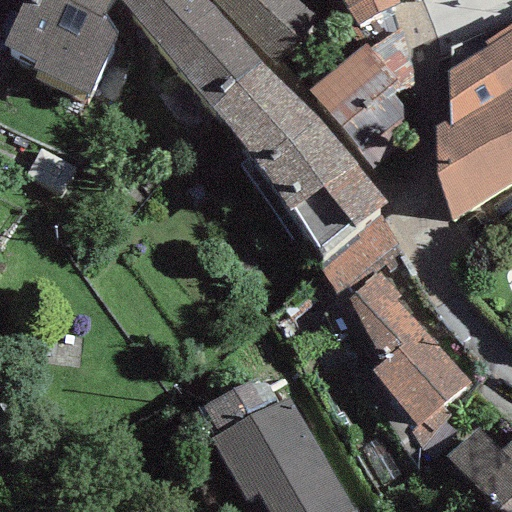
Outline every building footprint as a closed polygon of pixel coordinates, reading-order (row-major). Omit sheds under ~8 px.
[(116,0),(31,0),(3,57),(36,73),(31,82),(92,106),(117,43),(104,25),(116,0)] [(261,76),(183,0),(131,0),(119,11),(212,123),(288,225),(320,268),(337,300),(344,298),(372,358),(378,372),(371,382),(418,436),(469,388),(396,304),(399,300),(380,278),(398,255),(378,218),(386,213),(261,76)] [(313,27),(285,0),(222,0),(283,58),(313,27)] [(329,0),(355,35),(397,10),(395,0),(329,0)] [(511,36),(449,80),(448,129),(435,135),(440,188),(452,226),(511,191),(511,36)] [(357,511),(288,393),(203,443),(243,511),(257,503),(262,511),(357,511)] [(511,457),(505,465),(478,437),(447,467),(489,511),(511,511),(511,443),(507,448),(511,452),(511,457)]
